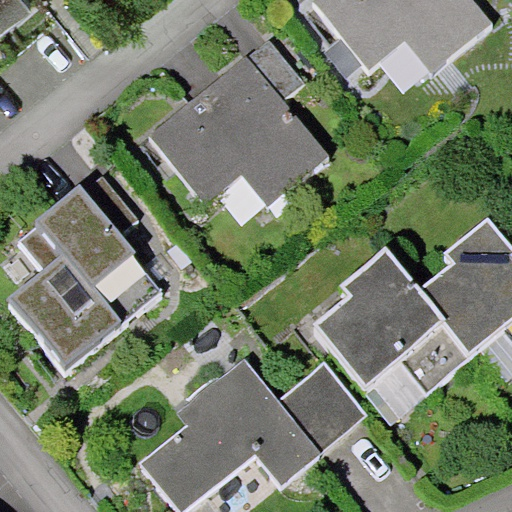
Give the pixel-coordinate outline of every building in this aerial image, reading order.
[(0,0),(0,27),(32,0),(0,0)] [(428,80),(488,30),(462,0),(320,0),(310,8),(366,76),(400,47),(428,80)] [(262,215),(322,166),(276,110),(300,91),(263,46),(145,144),(201,211),(235,183),(262,215)] [(154,304),(108,249),(134,229),(97,184),(14,253),(40,284),(3,314),(59,382),(154,304)] [(438,270),(447,280),(414,308),(465,370),(498,342),(511,358),(511,269),(482,233),(438,270)] [(336,301),(345,311),(310,339),(362,401),(396,373),(423,405),(465,370),(414,308),(379,266),(336,301)] [(188,411),(197,422),(134,473),(166,511),(191,511),(250,464),(276,496),(314,464),(311,460),(358,421),(318,373),(271,412),(237,370),(188,411)]
